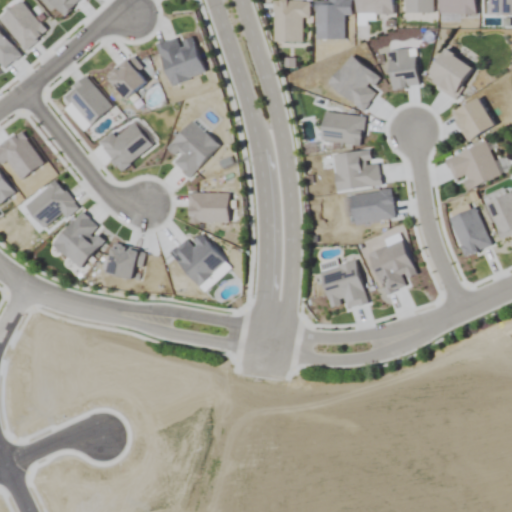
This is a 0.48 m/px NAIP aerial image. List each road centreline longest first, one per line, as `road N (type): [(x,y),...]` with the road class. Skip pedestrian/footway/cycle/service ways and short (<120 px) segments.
road 1 (residential): [(0,270),(22,291),(111,314),(319,348),(368,347),(511,287)]
road 2 (residential): [(283,342),(288,178),(241,0)]
road 3 (residential): [(213,0),(261,170),(266,254),(257,338)]
road 4 (residential): [(22,511),(0,463),(11,309),(22,291)]
road 5 (residential): [(414,131),(426,223),(461,311)]
road 6 (residential): [(150,206),(114,201),(22,89)]
road 7 (residential): [(142,14),(108,21),(0,106)]
